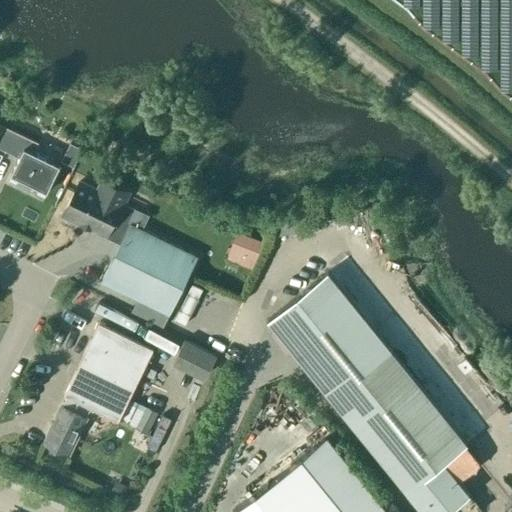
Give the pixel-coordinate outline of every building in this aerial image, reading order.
[(0,160),(3,156),(0,154),(0,148),(19,158),(11,175),(47,192),(60,165),(34,152),(39,142),(0,123),(0,160)] [(126,221),(132,210),(125,206),(130,195),(102,182),(97,191),(79,182),(63,214),(121,242),(102,281),(170,314),(198,256),(126,221)] [(373,195),(358,202),(380,249),(395,242),(373,195)] [(317,216),(275,222),(277,235),(318,230),(317,216)] [(255,264),(268,233),(240,222),(228,253),(255,264)] [(328,271),(268,319),(424,511),(476,511),(476,509),(476,506),(476,504),(475,501),(474,500),(444,462),(467,443),(328,271)] [(92,406),(118,420),(144,366),(153,348),(99,321),(64,393),(68,395),(62,406),(61,405),(43,442),(69,454),(87,418),(86,417),(92,406)] [(216,355),(184,339),(172,364),(204,380),(216,355)] [(388,511),(326,435),(232,511),(231,511),(388,511)]
